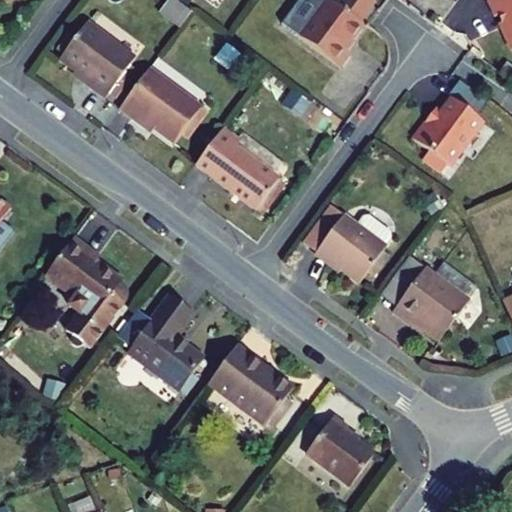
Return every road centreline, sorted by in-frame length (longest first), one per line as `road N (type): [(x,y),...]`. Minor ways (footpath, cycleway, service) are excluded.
road 1 (residential): [(0,94),(251,279)]
road 2 (residential): [(418,49),(251,279)]
road 3 (residential): [(251,279),(467,443)]
